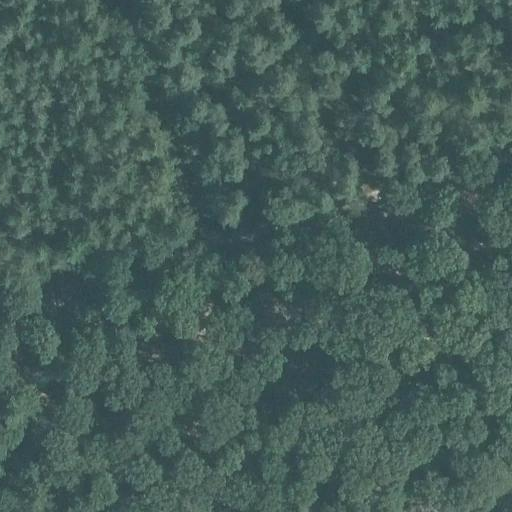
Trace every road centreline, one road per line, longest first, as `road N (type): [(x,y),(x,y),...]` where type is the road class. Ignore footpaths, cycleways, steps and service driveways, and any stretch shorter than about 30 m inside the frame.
road 1 (track): [(511,154),(215,241)]
road 2 (track): [(215,241),(0,303)]
